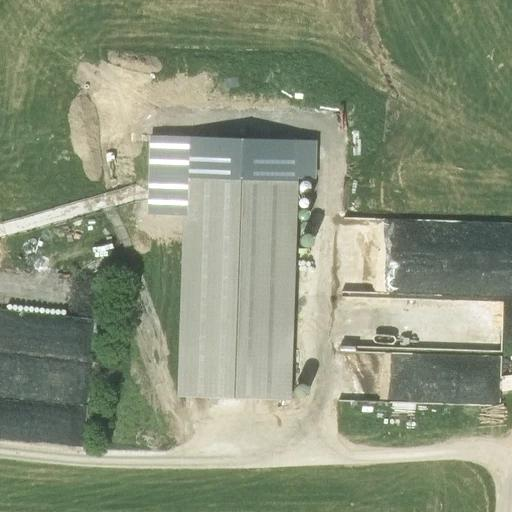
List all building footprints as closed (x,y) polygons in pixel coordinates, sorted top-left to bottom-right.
[(184,173),(180,394),(224,395),(285,396),(285,394),(289,177),(184,173)] [(395,214),(394,287),(430,287),(431,260),(443,260),(443,244),(444,214),(395,214)] [(351,345),(428,346),(428,328),(389,328),(390,297),(352,296),(351,345)] [(80,312),(78,357),(92,358),(94,313),(80,312)] [(471,364),(471,373),(501,374),(502,345),(482,345),(481,364),(471,364)] [(369,426),(398,426),(398,410),(369,411),(369,426)]
